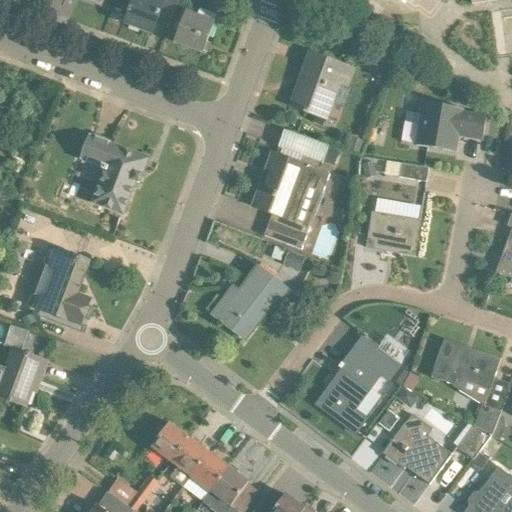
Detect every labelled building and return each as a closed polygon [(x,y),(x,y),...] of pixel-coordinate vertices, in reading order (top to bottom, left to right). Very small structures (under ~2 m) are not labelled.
[(113,7),(130,13),(125,25),(152,35),(162,8),(175,13),(179,0),(115,0),(115,1),(113,7)] [(203,54),(214,25),(217,16),(200,9),(197,17),(187,13),(175,44),(203,54)] [(310,54),(302,75),(306,76),(294,108),(326,120),(339,84),(346,87),(353,70),(310,54)] [(463,113),(464,110),(423,103),(416,146),(456,154),(459,138),(482,142),(487,117),(463,113)] [(279,145),(324,159),(331,139),(285,125),(279,145)] [(76,178),(100,187),(94,204),(122,215),(135,183),(138,184),(147,160),(91,139),(76,178)] [(272,215),(264,237),(301,251),(329,175),(272,154),(253,208),(272,215)] [(429,169),(402,164),(399,178),(427,183),(429,169)] [(420,222),(394,217),(373,214),(367,249),(414,257),(420,222)] [(511,225),(508,224),(507,227),(511,228),(511,230),(496,274),(511,279),(509,285),(511,286),(511,225)] [(321,239),(315,254),(329,259),(335,244),(321,239)] [(37,291),(31,307),(80,325),(89,302),(73,295),(85,262),(52,250),(45,268),(58,272),(50,296),(37,291)] [(218,320),(245,341),(265,316),(263,315),(270,306),(281,314),(294,296),(258,268),(218,320)] [(369,421),(355,410),(381,375),(389,382),(400,367),(361,338),(339,368),(343,371),(317,406),(344,426),(357,436),(369,421)] [(488,398),(493,382),(501,360),(444,341),(431,379),(488,398)] [(0,385),(0,397),(27,408),(37,381),(41,382),(48,363),(13,350),(0,385)] [(501,413),(485,406),(483,406),(475,427),(492,436),(501,413)] [(151,448),(172,463),(189,439),(169,424),(151,448)] [(430,484),(453,455),(428,437),(426,439),(406,424),(383,455),(405,471),(407,467),(430,484)] [(492,436),(475,427),(458,449),(474,461),(492,436)] [(209,454),(189,439),(172,463),(178,468),(170,479),(183,489),(191,478),(209,454)] [(229,468),(209,454),(191,478),(211,492),(229,468)] [(236,511),(245,511),(259,493),(248,485),(249,483),(229,468),(211,492),(203,504),(213,511),(226,511),(230,507),(237,511),(236,511)] [(511,511),(511,485),(510,484),(508,483),(511,478),(499,469),(495,473),(479,494),(473,495),(468,501),(469,508),(466,511),(511,511)] [(149,477),(141,487),(150,493),(157,483),(149,477)] [(117,480),(108,494),(127,507),(128,508),(135,498),(143,503),(150,493),(141,487),(136,494),(117,480)] [(123,511),(127,507),(108,494),(99,507),(97,506),(92,511),(123,511)] [(285,495),(279,503),(268,495),(254,511),(303,511),(305,510),(285,495)] [(135,498),(128,508),(133,511),(135,511),(143,503),(135,498)]
